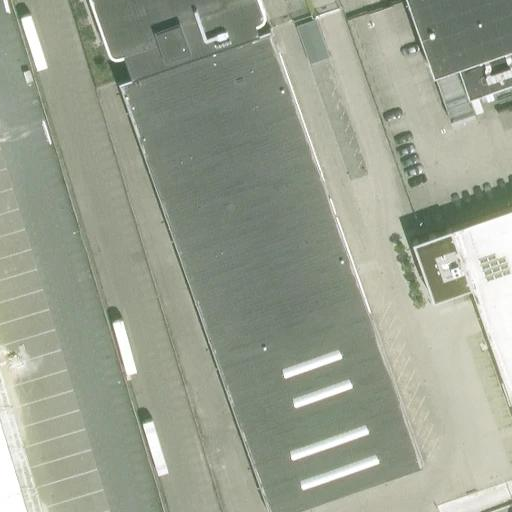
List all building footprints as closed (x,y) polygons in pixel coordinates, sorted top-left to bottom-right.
[(92,0),(98,16),(110,49),(111,51),(112,52),(113,53),(114,54),(115,54),(117,54),(118,54),(120,54),(128,51),(136,75),(173,63),(187,58),(234,42),(260,32),(259,31),(257,24),(259,23),(264,20),(266,15),(266,10),(261,0),(92,0)] [(511,0),(408,0),(434,74),(458,65),(469,96),(511,81),(511,0)] [(297,26),(310,63),(329,56),(316,19),(297,26)] [(271,27),(261,31),(265,43),(275,40),(271,28),(271,27)] [(136,75),(119,81),(219,367),(269,511),(289,511),(424,465),(371,314),(365,297),(361,285),(278,47),(275,40),(265,43),(261,31),(259,31),(260,32),(234,42),(187,58),(173,63),(136,75)] [(451,227),(413,240),(433,299),(471,286),(511,402),(511,205),(452,227),(451,227)] [(0,211),(0,376),(10,422),(27,418),(24,403),(28,400),(18,395),(32,392),(29,378),(15,381),(13,370),(24,344),(29,349),(45,332),(41,315),(51,313),(33,305),(32,298),(40,289),(24,282),(29,269),(15,272),(9,267),(16,251),(0,254),(0,250),(14,247),(12,240),(23,228),(8,231),(3,211),(0,211)] [(0,511),(28,511),(0,416),(0,511)]
